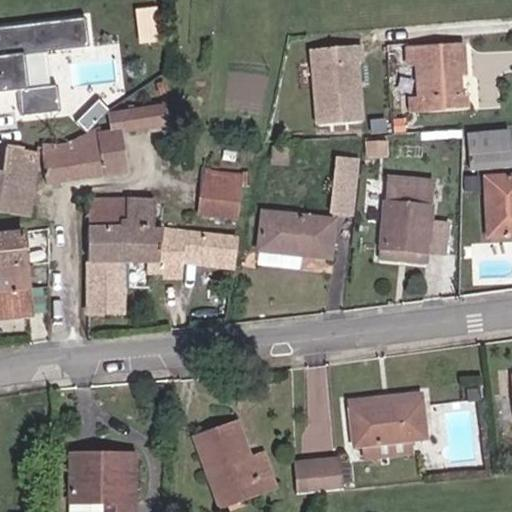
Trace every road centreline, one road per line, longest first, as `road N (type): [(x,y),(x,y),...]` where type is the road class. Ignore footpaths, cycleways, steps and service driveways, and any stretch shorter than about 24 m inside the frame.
road 1 (residential): [(511,312),(0,372)]
road 2 (unknown): [(69,364),(63,225)]
